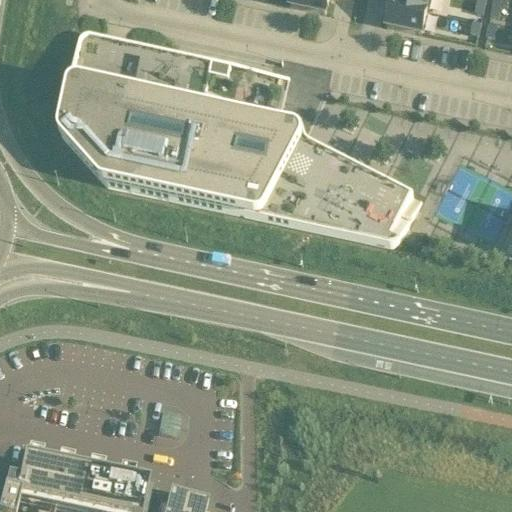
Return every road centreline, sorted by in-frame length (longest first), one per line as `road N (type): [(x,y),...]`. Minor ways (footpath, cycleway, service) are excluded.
road 1 (primary): [(104,289),(511,372)]
road 2 (primary): [(511,332),(160,258)]
road 3 (residential): [(90,0),(88,6),(333,58)]
road 4 (primary): [(160,258),(59,209),(0,134)]
road 5 (primary): [(160,258),(7,226)]
road 6 (residential): [(360,64),(511,96)]
